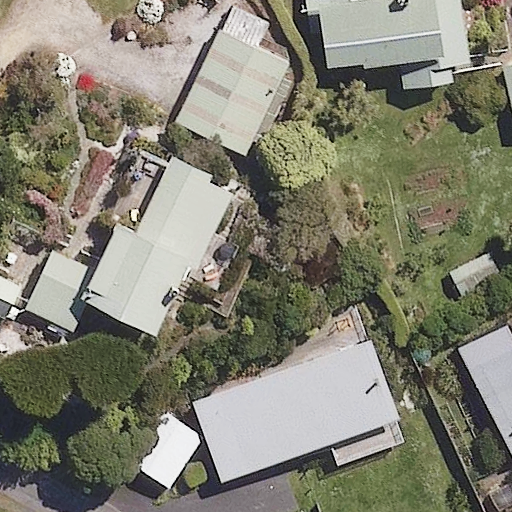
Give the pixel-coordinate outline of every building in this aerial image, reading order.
[(393,55),(397,85),(445,79),(443,65),(459,63),(451,0),(304,0),(313,65),(393,55)] [(250,79),(263,48),(211,26),(169,124),(241,154),(269,87),(250,79)] [(511,58),(501,60),(511,117),(511,58)] [(216,189),(138,146),(98,219),(71,267),(40,250),(10,304),(58,330),(73,303),(135,337),(216,189)] [(504,274),(493,251),(450,272),(461,295),(504,274)] [(0,314),(13,289),(0,282),(0,314)] [(511,343),(501,321),(454,345),(511,457),(511,343)] [(399,438),(361,335),(185,400),(214,478),(324,438),(333,463),(399,438)] [(196,436),(160,412),(127,461),(163,485),(196,436)]
